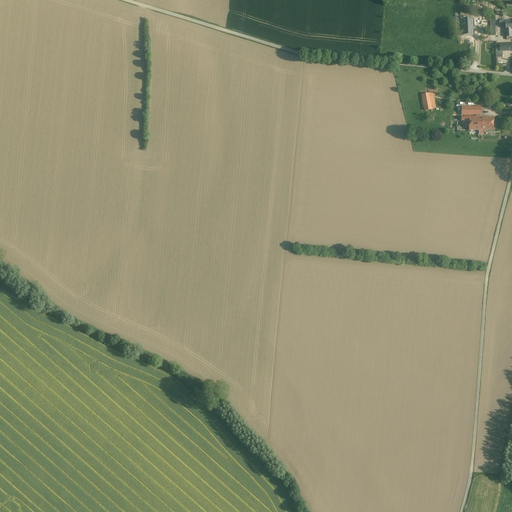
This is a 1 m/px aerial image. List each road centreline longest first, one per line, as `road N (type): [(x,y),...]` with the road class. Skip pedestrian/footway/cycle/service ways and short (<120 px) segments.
road 1 (unclassified): [(511,75),(305,54),(124,0)]
road 2 (unclassified): [(511,174),(486,283),(461,511)]
